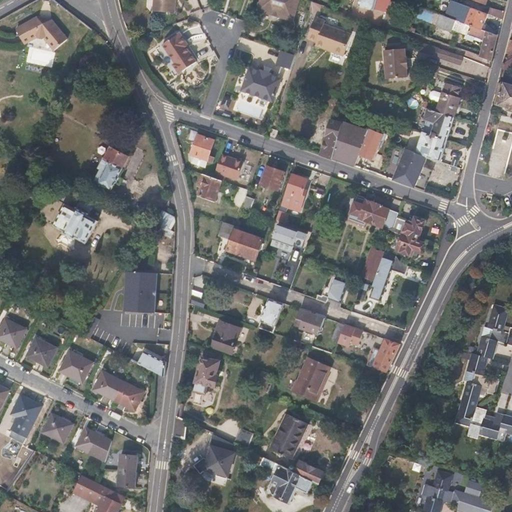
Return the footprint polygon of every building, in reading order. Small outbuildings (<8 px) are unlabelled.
[(175,0),(154,0),(154,11),(175,13),(175,0)] [(275,16),(293,21),(299,0),(260,0),(257,10),(275,16)] [(390,0),(361,0),(360,6),(374,11),(375,10),(387,13),(390,0)] [(390,0),(387,13),(384,22),(386,23),(390,24),(397,3),(390,0)] [(488,14),(457,2),(452,0),(446,16),(482,30),(488,14)] [(312,2),(309,11),(311,12),(314,13),(320,9),(322,6),(312,2)] [(490,6),(487,13),(502,18),(504,10),(490,6)] [(446,16),(441,14),(437,26),(452,32),(453,30),(465,35),(464,39),(473,42),(474,40),(484,43),(480,56),(491,60),(492,61),(498,36),(482,30),(446,16)] [(324,49),(332,52),(344,56),(352,35),(324,24),(325,21),(315,17),(307,38),(317,42),(315,46),(324,49)] [(45,38),(55,50),(68,39),(51,20),(38,18),(27,24),(17,29),(25,43),(38,37),(39,39),(44,39),(45,38)] [(187,43),(180,33),(163,44),(176,63),(173,65),(179,74),(188,68),(197,62),(187,48),(185,44),(187,43)] [(511,41),(510,41),(503,69),(510,71),(511,64),(511,56),(511,57),(511,53),(511,41)] [(437,57),(438,52),(439,48),(420,42),(418,48),(417,50),(437,57)] [(281,50),(277,65),(291,70),(295,55),(281,50)] [(386,50),(386,78),(406,79),(407,70),(408,70),(408,59),(407,59),(407,50),(386,50)] [(440,67),(427,64),(424,74),(437,78),(440,67)] [(242,91),(274,102),(282,78),(271,75),(271,73),(261,70),(261,71),(255,69),(250,67),(242,91)] [(510,71),(503,69),(501,77),(508,79),(511,72),(510,71)] [(446,83),(437,112),(455,118),(461,98),(459,97),(462,88),(446,83)] [(502,84),(499,83),(496,94),(499,95),(497,104),(511,107),(511,85),(503,83),(502,84)] [(447,141),(455,118),(437,112),(429,109),(424,108),(424,109),(428,110),(426,119),(427,119),(423,133),(447,141)] [(369,132),(343,122),(344,120),(332,117),(322,154),(338,160),(355,166),(359,155),(369,132)] [(355,166),(359,167),(361,162),(363,157),(373,160),(384,134),(370,129),(369,132),(359,155),(355,166)] [(427,186),(417,182),(428,157),(440,162),(447,141),(423,133),(417,153),(406,150),(393,179),(425,191),(427,186)] [(193,159),(191,163),(206,168),(208,161),(212,163),(214,158),(209,156),(215,140),(198,135),(191,155),(194,155),(193,159)] [(128,147),(119,142),(115,149),(112,147),(105,159),(100,167),(102,168),(95,182),(112,190),(124,168),(125,168),(132,154),(129,153),(126,151),(128,147)] [(216,172),(238,179),(245,159),(222,152),(216,172)] [(22,166),(33,171),(35,166),(29,162),(31,157),(28,155),(22,166)] [(268,166),(262,184),(279,190),(285,172),(277,169),(268,166)] [(300,177),(292,174),(276,220),(285,223),(288,214),(284,213),(286,206),(300,211),(305,197),(302,196),(308,180),(300,177)] [(215,201),(222,181),(203,175),(200,183),(203,184),(201,190),(199,195),(215,201)] [(249,190),(240,187),(235,201),(243,204),(247,196),(249,190)] [(243,204),(242,208),(251,211),(255,199),(247,196),(243,204)] [(398,218),(399,213),(383,207),(384,206),(378,204),(373,202),(373,203),(358,197),(350,219),(366,225),(367,221),(390,229),(393,231),(398,218)] [(89,216),(90,214),(92,211),(79,204),(76,210),(66,204),(54,226),(64,231),(64,233),(76,240),(77,238),(88,244),(93,233),(99,222),(89,216)] [(163,211),(153,230),(175,241),(176,233),(171,230),(176,222),(175,217),(163,211)] [(418,241),(425,221),(421,219),(416,218),(414,223),(398,218),(393,231),(402,235),(418,241)] [(231,239),(227,250),(242,256),(257,261),(264,239),(223,224),(219,235),(231,239)] [(307,234),(278,224),(273,238),(302,248),(307,234)] [(392,234),(401,237),(397,250),(412,255),(414,250),(420,252),(422,247),(424,242),(418,241),(402,235),(393,231),(392,234)] [(372,248),(370,253),(368,260),(362,276),(375,281),(384,256),(385,252),(372,248)] [(374,287),(385,290),(392,270),(406,275),(409,266),(406,265),(402,262),(401,262),(397,256),(396,256),(385,252),(384,256),(375,281),(373,286),(374,287)] [(155,272),(124,270),(122,309),(153,311),(155,272)] [(342,303),(349,283),(336,278),(332,288),(326,286),(323,294),(329,297),(329,298),(342,303)] [(385,290),(374,287),(370,297),(376,299),(381,301),(385,290)] [(191,304),(204,308),(207,300),(201,298),(203,293),(192,289),(191,304)] [(274,333),(284,303),(270,298),(267,306),(266,306),(264,309),(263,313),(264,313),(259,328),(274,333)] [(485,327),(482,336),(477,355),(489,358),(493,359),(496,352),(497,347),(498,342),(511,345),(511,327),(511,328),(505,326),(510,309),(494,304),(488,328),(485,327)] [(313,313),(301,309),(295,326),(319,334),(325,317),(313,313)] [(18,348),(27,329),(6,319),(0,330),(0,338),(7,342),(18,348)] [(241,329),(220,321),(218,329),(219,330),(216,338),(213,347),(232,354),(241,329)] [(339,342),(346,324),(338,322),(332,339),(339,342)] [(346,324),(339,342),(350,346),(351,342),(359,345),(364,331),(346,324)] [(37,337),(27,356),(36,361),(48,367),(58,348),(37,337)] [(82,340),(76,337),(73,343),(79,346),(82,340)] [(394,358),(401,344),(386,339),(381,352),(374,349),(367,365),(388,373),(394,358)] [(72,377),(83,383),(93,363),(70,351),(60,371),(72,377)] [(167,362),(145,351),(139,363),(165,376),(167,362)] [(500,379),(484,375),(487,366),(489,358),(477,355),(472,353),(464,381),(468,382),(461,403),(477,407),(480,396),(485,397),(487,392),(494,395),(497,393),(500,379)] [(220,361),(203,357),(196,382),(216,387),(219,376),(217,375),(220,361)] [(332,367),(309,357),(294,392),(317,402),(332,367)] [(103,371),(94,390),(105,395),(115,400),(124,382),(103,371)] [(145,392),(124,382),(115,400),(126,405),(136,411),(145,392)] [(0,410),(10,390),(0,384),(0,410)] [(34,425),(43,406),(33,400),(22,395),(12,414),(34,425)] [(346,403),(340,416),(353,422),(356,416),(359,409),(346,403)] [(500,432),(504,415),(497,413),(495,421),(492,420),(492,417),(486,415),(487,410),(482,409),(477,407),(461,403),(456,423),(470,428),(468,436),(478,439),(479,435),(497,440),(500,432)] [(64,443),(74,424),(63,419),(53,414),(43,432),(64,443)] [(271,449),(291,459),(308,424),(287,414),(271,449)] [(177,415),(174,437),(186,439),(188,421),(177,415)] [(511,416),(504,415),(500,432),(511,435),(511,416)] [(98,433),(86,428),(77,447),(106,462),(113,441),(98,433)] [(240,429),(234,444),(248,450),(254,434),(240,429)] [(210,442),(203,470),(231,476),(238,449),(210,442)] [(122,454),(120,470),(119,486),(136,487),(137,471),(139,456),(122,454)] [(313,481),(296,473),(256,454),(254,458),(262,462),(260,465),(278,474),(271,489),(273,494),(290,502),(293,495),(297,487),(309,493),(313,481)] [(296,473),(313,481),(320,485),(325,472),(301,462),(296,473)] [(70,476),(80,482),(76,491),(94,500),(93,501),(102,506),(99,511),(117,511),(126,497),(74,470),(70,476)] [(441,511),(442,511),(444,502),(451,504),(459,506),(458,510),(463,511),(483,511),(487,500),(455,490),(455,493),(450,491),(454,474),(438,470),(433,487),(430,486),(422,511),(441,511)] [(373,511),(376,506),(367,502),(362,511),(373,511)]
